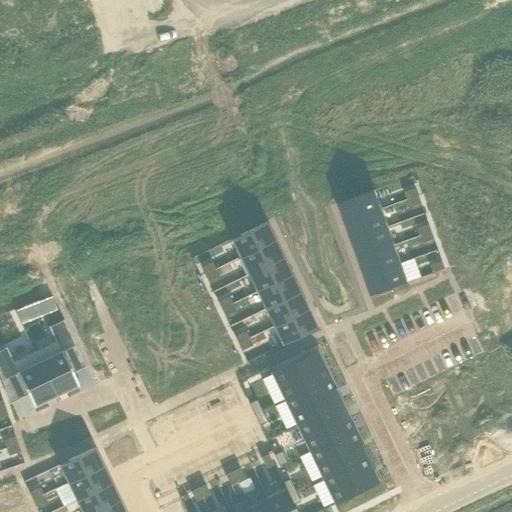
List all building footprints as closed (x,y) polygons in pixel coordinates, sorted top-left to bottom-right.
[(59,0),(17,0),(25,34),(65,26),(59,0)] [(415,188),(404,192),(407,199),(418,195),(415,188)] [(374,189),(338,202),(345,221),(381,208),(374,189)] [(418,195),(407,199),(409,207),(421,203),(418,195)] [(381,208),(345,221),(351,240),(388,226),(381,208)] [(265,222),(230,239),(239,257),(274,240),(265,222)] [(428,224),(417,228),(420,236),(431,231),(428,224)] [(388,226),(351,240),(358,258),(394,245),(388,226)] [(431,231),(420,236),(422,243),(434,239),(431,231)] [(274,240),(239,257),(247,275),(282,258),(274,240)] [(394,245),(358,258),(364,276),(401,263),(394,245)] [(282,258),(247,275),(256,292),(291,275),(282,258)] [(442,261),(430,265),(433,273),(444,269),(442,261)] [(212,262),(200,267),(204,274),(215,269),(212,262)] [(401,263),(364,276),(371,295),(408,282),(401,263)] [(215,269),(204,274),(207,282),(218,276),(215,269)] [(291,275),(256,292),(264,309),(299,292),(291,275)] [(299,292),(264,309),(272,327),(307,310),(299,292)] [(228,296),(217,302),(221,309),(232,304),(228,296)] [(232,304),(221,309),(224,316),(235,311),(232,304)] [(307,310),(272,327),(281,345),(316,328),(307,310)] [(167,353),(146,364),(158,389),(184,376),(186,382),(204,373),(190,345),(204,338),(194,319),(159,336),(167,353)] [(55,341),(33,352),(54,395),(77,384),(61,351),(75,345),(62,320),(48,327),(55,341)] [(245,331),(234,336),(237,343),(248,338),(245,331)] [(248,338),(237,343),(241,351),(252,345),(248,338)] [(5,347),(0,349),(0,379),(1,381),(16,373),(32,406),(54,395),(33,352),(12,362),(5,347)] [(316,351),(271,373),(284,400),(329,378),(316,351)] [(329,378),(284,400),(296,426),(342,404),(329,378)] [(255,400),(248,403),(254,414),(261,411),(255,400)] [(342,404),(296,426),(309,451),(354,430),(342,404)] [(261,411),(254,414),(259,425),(266,422),(261,411)] [(354,430),(309,451),(321,477),(366,455),(354,430)] [(14,436),(3,440),(5,448),(17,444),(14,436)] [(17,444),(5,448),(8,456),(19,452),(17,444)] [(93,448),(58,464),(67,483),(102,466),(93,448)] [(280,451),(273,455),(278,466),(280,465),(286,462),(283,457),(280,451)] [(267,454),(260,457),(265,468),(272,465),(267,454)] [(366,455),(321,477),(334,504),(379,482),(366,455)] [(102,466),(67,483),(75,500),(110,483),(102,466)] [(239,467),(232,471),(237,482),(244,478),(239,467)] [(232,471),(224,475),(230,485),(237,482),(232,471)] [(283,482),(281,483),(286,493),(294,490),(290,481),(289,479),(283,482)] [(110,483),(75,500),(81,511),(94,511),(118,500),(110,483)] [(204,484),(197,488),(202,499),(210,495),(204,484)] [(39,487),(28,492),(32,500),(43,494),(39,487)] [(197,488),(190,491),(195,502),(202,499),(197,488)] [(284,489),(266,498),(272,511),(295,511),(289,500),(286,493),(284,489)] [(294,490),(286,493),(292,504),(299,501),(294,490)] [(43,494),(32,500),(35,507),(46,502),(43,494)] [(272,511),(266,498),(249,506),(251,511),(272,511)] [(123,511),(118,500),(94,511),(123,511)]
